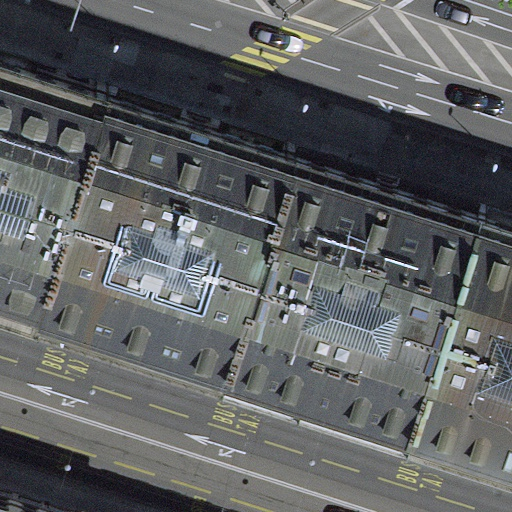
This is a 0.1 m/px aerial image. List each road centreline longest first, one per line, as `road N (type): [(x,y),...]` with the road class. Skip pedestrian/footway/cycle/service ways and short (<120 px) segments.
road 1 (tertiary): [(379,511),(0,392)]
road 2 (primary): [(301,0),(511,71)]
